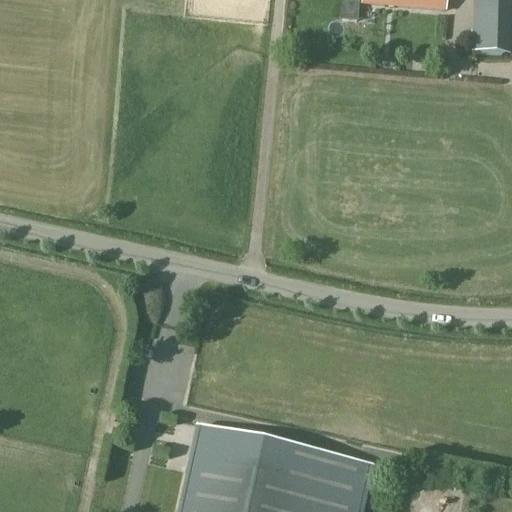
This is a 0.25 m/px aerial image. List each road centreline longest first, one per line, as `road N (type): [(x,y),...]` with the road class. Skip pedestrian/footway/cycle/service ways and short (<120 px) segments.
road 1 (unclassified): [(511,318),(422,316),(0,224)]
road 2 (unknown): [(180,263),(129,511)]
